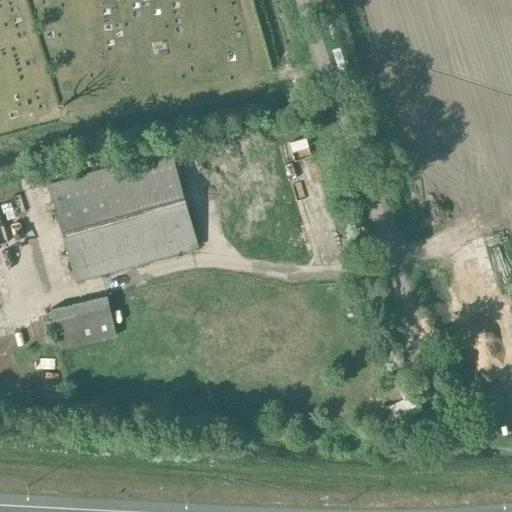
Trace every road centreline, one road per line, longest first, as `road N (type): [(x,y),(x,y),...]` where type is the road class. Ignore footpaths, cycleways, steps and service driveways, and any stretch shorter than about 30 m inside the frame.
road 1 (unclassified): [(417,336),(300,0)]
road 2 (track): [(390,259),(511,207)]
